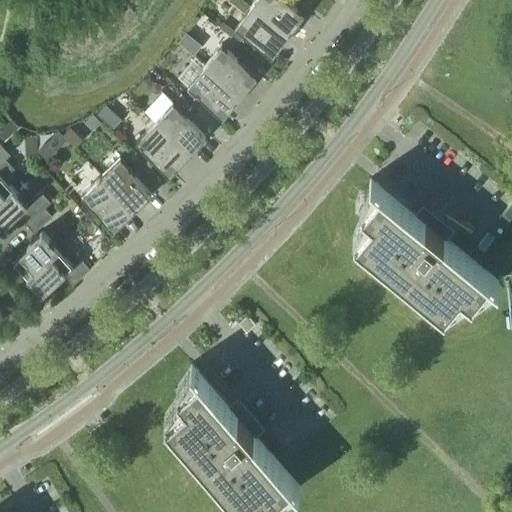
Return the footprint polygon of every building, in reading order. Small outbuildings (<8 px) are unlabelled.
[(292,0),(253,0),(251,3),(288,30),(304,8),(292,0)] [(272,51),(288,30),(251,3),(235,24),(272,51)] [(228,24),(223,30),(229,35),(234,29),(228,24)] [(222,42),(205,63),(240,92),(257,71),(222,42)] [(223,113),(240,92),(205,63),(188,83),(223,113)] [(180,104),(184,100),(178,95),(175,99),(180,104)] [(173,100),(155,119),(188,151),(206,131),(173,100)] [(104,120),(112,110),(107,105),(98,115),(104,120)] [(0,145),(21,126),(12,115),(0,125),(0,145)] [(170,170),(188,151),(155,119),(136,139),(170,170)] [(70,123),(62,131),(68,137),(76,130),(70,123)] [(47,156),(68,137),(62,131),(59,128),(39,148),(47,156)] [(0,195),(13,184),(4,174),(14,165),(6,155),(11,151),(3,143),(0,145),(0,195)] [(101,173),(133,206),(152,188),(121,155),(101,173)] [(133,206),(101,173),(82,192),(113,225),(133,206)] [(355,235),(354,236),(445,309),(446,308),(445,307),(461,287),(472,296),(473,295),(472,294),(488,274),(498,281),(499,280),(447,237),(454,227),(430,209),(429,210),(432,212),(425,220),(371,177),(370,178),(378,185),(362,205),(361,204),(360,205),(372,215),(356,235),(355,235)] [(13,184),(0,195),(0,225),(28,200),(13,184)] [(51,200),(43,192),(19,214),(27,223),(45,206),(51,200)] [(27,223),(35,231),(53,214),(45,206),(27,223)] [(59,245),(44,228),(12,257),(27,273),(59,245)] [(66,238),(59,245),(27,273),(42,289),(73,261),(76,264),(64,275),(72,283),(91,267),(83,259),(84,258),(66,238)] [(248,313),(239,321),(247,330),(256,322),(248,313)] [(192,362),(191,363),(199,372),(179,389),(178,388),(177,389),(187,400),(167,417),(166,416),(165,417),(242,505),(243,504),(242,503),(261,486),(271,497),(272,496),(271,495),(291,478),(299,487),(300,486),(255,434),(264,426),(245,404),(244,404),(246,407),(238,414),(192,362)]
